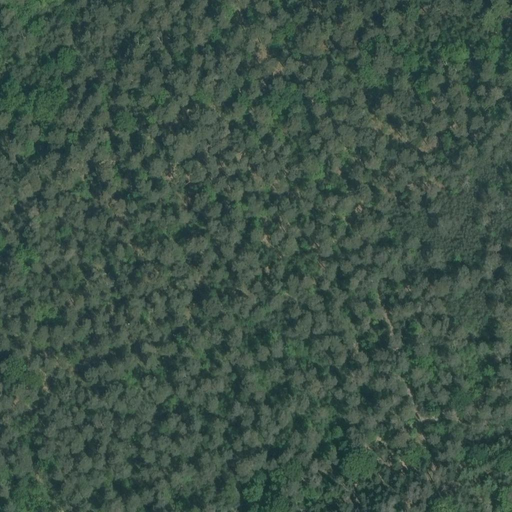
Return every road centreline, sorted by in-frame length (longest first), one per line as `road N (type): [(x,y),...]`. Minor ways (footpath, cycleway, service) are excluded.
road 1 (track): [(449,511),(284,0)]
road 2 (track): [(511,383),(240,511)]
